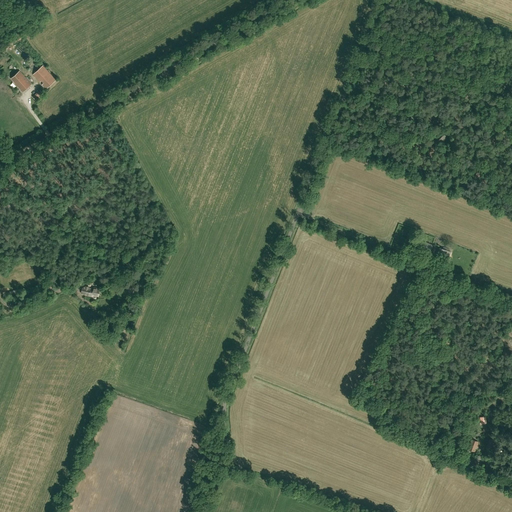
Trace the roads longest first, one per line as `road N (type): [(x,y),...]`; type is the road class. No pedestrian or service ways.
road 1 (unclassified): [(202,511),(223,441),(225,396),(380,0)]
road 2 (unclassified): [(0,161),(285,0)]
